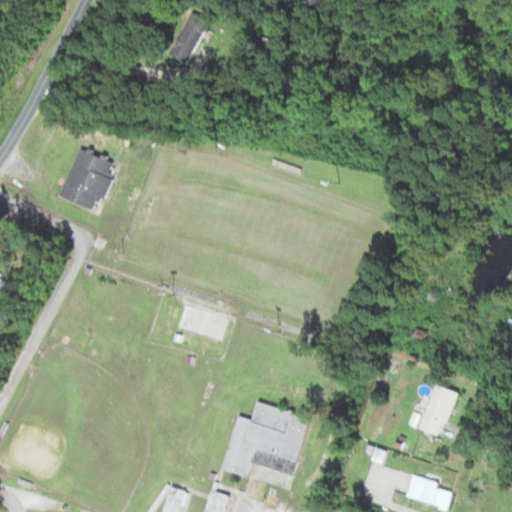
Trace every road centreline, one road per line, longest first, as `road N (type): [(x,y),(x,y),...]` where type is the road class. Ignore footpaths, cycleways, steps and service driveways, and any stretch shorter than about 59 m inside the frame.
road 1 (residential): [(0,497),(39,339),(85,252),(74,230),(0,192)]
road 2 (residential): [(0,152),(85,0)]
